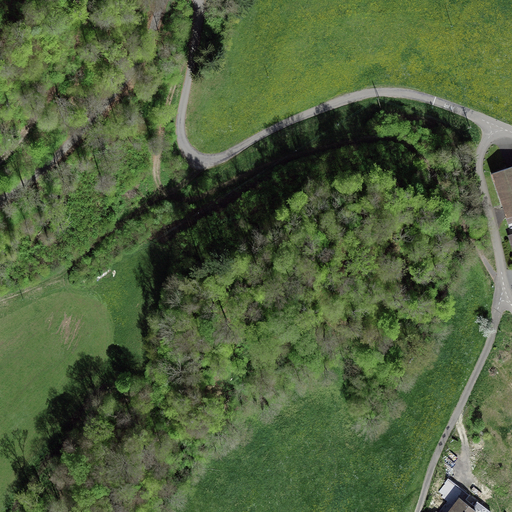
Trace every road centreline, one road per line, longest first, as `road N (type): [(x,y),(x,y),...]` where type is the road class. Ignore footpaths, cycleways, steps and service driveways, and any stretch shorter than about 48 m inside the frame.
road 1 (unclassified): [(200,0),(179,130),(199,159),(370,92),(416,95),(495,125)]
road 2 (unclassified): [(0,202),(30,183),(110,99),(148,46),(161,0)]
road 3 (residential): [(505,288),(487,349),(415,511)]
road 4 (track): [(74,0),(83,27),(55,87),(0,157)]
road 5 (residential): [(505,288),(476,164),(495,125)]
